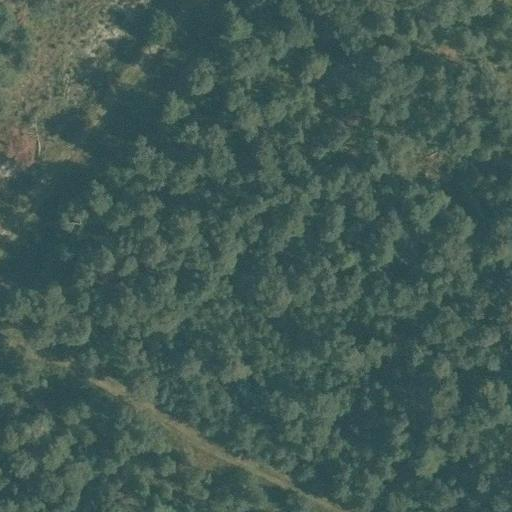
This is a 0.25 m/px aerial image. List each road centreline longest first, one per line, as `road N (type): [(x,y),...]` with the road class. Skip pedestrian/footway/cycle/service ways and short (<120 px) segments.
road 1 (unknown): [(484,511),(48,293),(0,278)]
road 2 (track): [(378,511),(11,320)]
road 3 (track): [(202,0),(0,254)]
